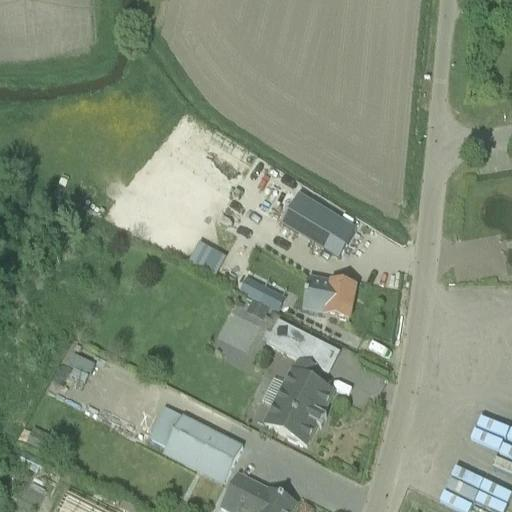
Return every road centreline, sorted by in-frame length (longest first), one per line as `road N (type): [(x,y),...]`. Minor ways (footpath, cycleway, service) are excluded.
road 1 (unclassified): [(371,511),(404,403),(437,147)]
road 2 (unclassified): [(437,147),(450,0)]
